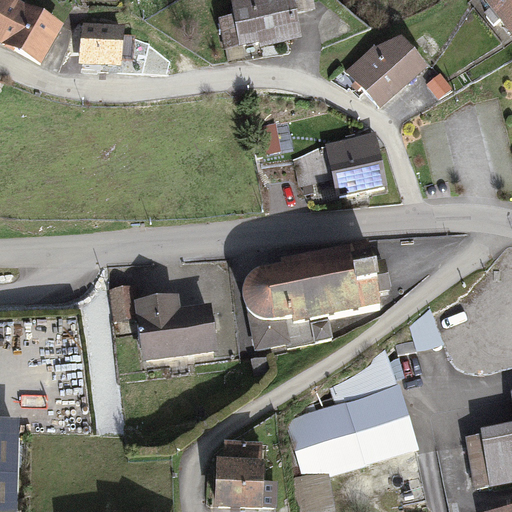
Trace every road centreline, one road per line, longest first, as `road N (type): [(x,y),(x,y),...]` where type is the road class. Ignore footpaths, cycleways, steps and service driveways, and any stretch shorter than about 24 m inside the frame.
road 1 (residential): [(0,61),(56,86),(120,91),(262,77),(298,81),(353,105),(389,134),(416,219)]
road 2 (residential): [(194,511),(189,493),(201,450),(308,385),(479,252),(499,222)]
road 3 (unclassified): [(0,253),(416,219)]
road 4 (unknown): [(511,365),(436,396),(374,475)]
